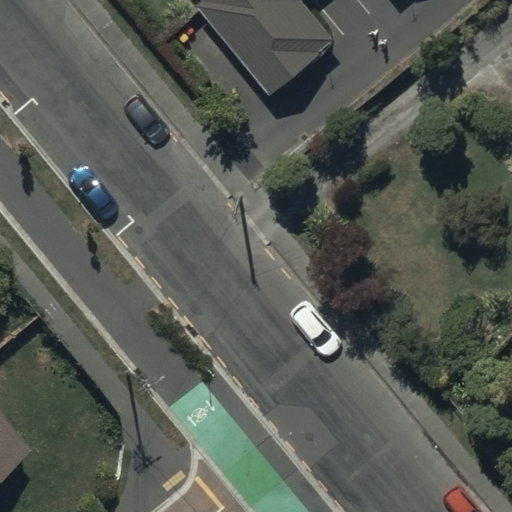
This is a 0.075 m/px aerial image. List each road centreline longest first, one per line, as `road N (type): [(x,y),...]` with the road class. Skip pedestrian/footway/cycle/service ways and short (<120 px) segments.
road 1 (unclassified): [(0,9),(334,417)]
road 2 (residential): [(334,417),(215,511)]
road 3 (unclassified): [(334,417),(412,511)]
